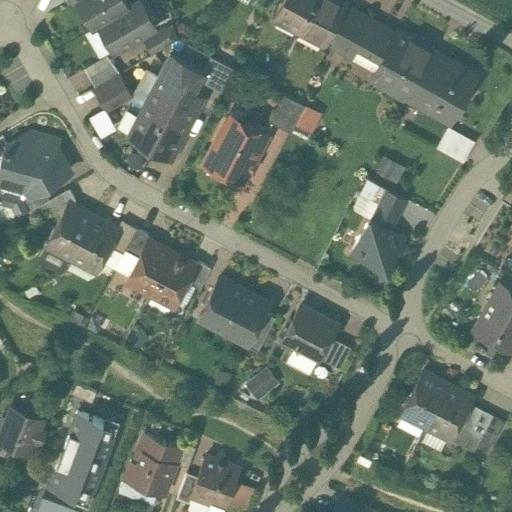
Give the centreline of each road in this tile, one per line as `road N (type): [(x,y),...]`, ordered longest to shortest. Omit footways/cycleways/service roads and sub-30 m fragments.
road 1 (residential): [(1,25),(27,46),(103,166),(396,322)]
road 2 (residential): [(396,322),(314,463),(270,497),(264,511)]
road 3 (residential): [(511,140),(396,322)]
road 4 (residential): [(396,322),(511,383)]
